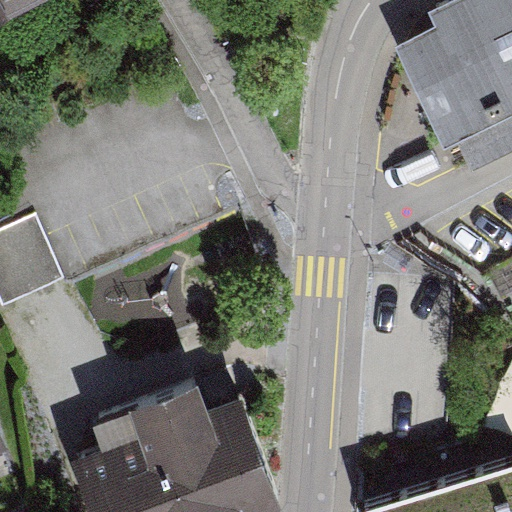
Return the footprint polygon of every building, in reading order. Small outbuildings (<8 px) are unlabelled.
[(446,26),(405,46),(447,134),(456,129),(472,163),(511,143),(511,0),(449,0),(437,6),(446,26)] [(0,292),(4,301),(65,273),(37,211),(0,228),(0,292)] [(110,441),(80,452),(102,511),(227,511),(278,493),(240,392),(204,406),(194,377),(99,413),(110,441)] [(0,406),(0,432),(9,429),(0,406)] [(511,511),(511,444),(364,489),(371,511),(511,511)]
